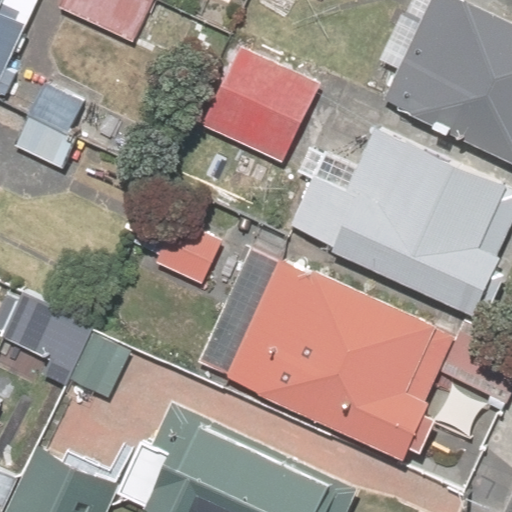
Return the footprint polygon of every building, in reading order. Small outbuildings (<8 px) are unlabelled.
[(0,0),(0,74),(34,0),(0,0)] [(147,0),(51,0),(46,11),(120,51),(147,0)] [(373,106),(511,170),(511,26),(456,0),(400,0),(372,60),(390,69),(373,106)] [(327,84),(226,32),(180,122),(281,174),(327,84)] [(87,100),(30,75),(0,141),(0,154),(52,177),(87,100)] [(271,228),(457,315),(511,198),(511,191),(364,122),(334,186),(299,169),(271,228)] [(250,245),(170,203),(138,263),(193,292),(204,272),(228,285),(250,245)] [(218,379),(390,459),(448,335),(277,255),(218,379)] [(127,343),(4,283),(0,290),(0,348),(100,397),(127,343)] [(336,511),(346,493),(174,412),(127,511),(336,511)] [(19,481),(3,511),(99,511),(113,483),(35,446),(19,481)] [(0,511),(3,511),(19,481),(0,471),(0,511)]
